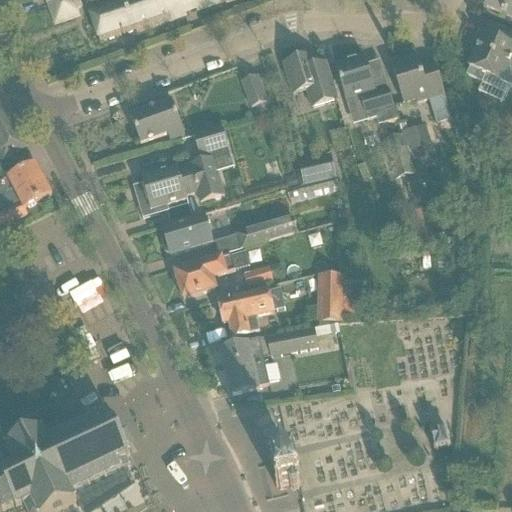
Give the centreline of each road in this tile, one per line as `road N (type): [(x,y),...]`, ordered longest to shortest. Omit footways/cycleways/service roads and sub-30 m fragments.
road 1 (tertiary): [(233,511),(39,117)]
road 2 (residential): [(39,117),(290,23),(418,23),(439,15),(449,0)]
